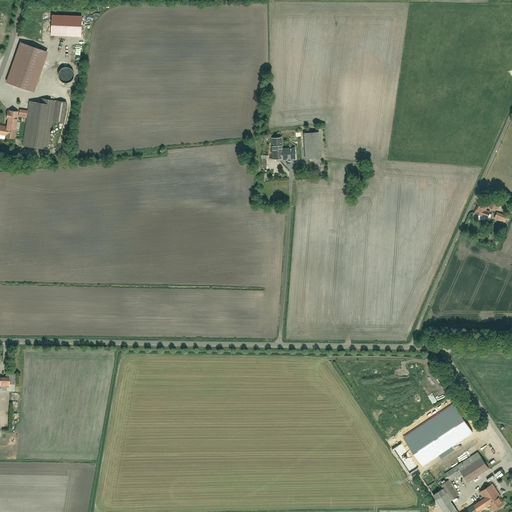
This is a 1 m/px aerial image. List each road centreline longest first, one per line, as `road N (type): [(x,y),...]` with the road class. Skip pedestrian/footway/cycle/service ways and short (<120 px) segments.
road 1 (unclassified): [(412,347),(0,341)]
road 2 (residential): [(412,347),(511,111)]
road 3 (unclassified): [(511,453),(441,348)]
